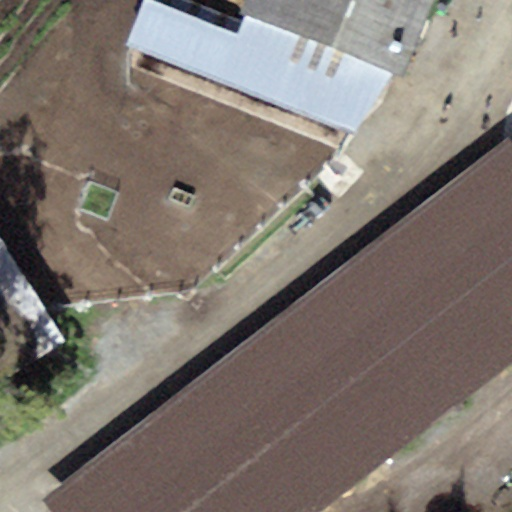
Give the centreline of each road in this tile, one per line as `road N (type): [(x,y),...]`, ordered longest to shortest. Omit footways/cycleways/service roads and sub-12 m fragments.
road 1 (track): [(0,473),(284,252),(438,99),(510,0)]
road 2 (track): [(353,511),(428,446),(511,392)]
